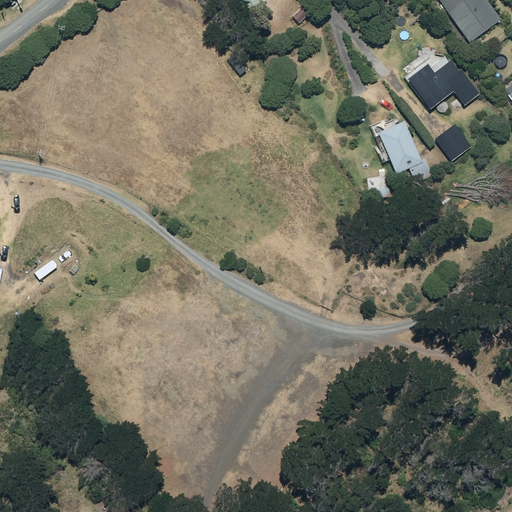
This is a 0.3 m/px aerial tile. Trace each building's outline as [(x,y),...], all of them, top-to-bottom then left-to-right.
[(264,0),(231,0),(244,16),(264,0)] [(438,0),(469,42),(500,20),(485,0),(438,0)] [(295,25),(307,14),(300,6),(288,18),(295,25)] [(489,84),(506,71),(493,54),(476,68),(489,84)] [(430,108),(465,82),(449,61),(432,74),(428,70),(417,79),(427,93),(422,97),(430,108)] [(511,84),(503,92),(511,102),(511,84)] [(420,161),(403,121),(376,133),(395,174),(408,168),(414,183),(431,176),(423,159),(420,161)] [(453,124),(434,138),(451,161),(470,147),(453,124)] [(372,199),(388,197),(386,172),(380,172),(380,177),(367,178),(368,190),(371,189),(372,199)]
